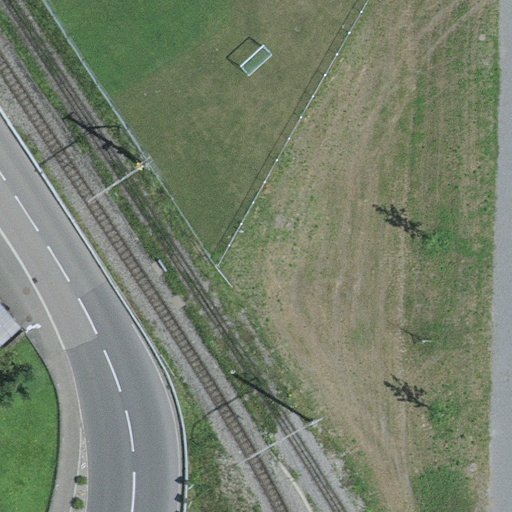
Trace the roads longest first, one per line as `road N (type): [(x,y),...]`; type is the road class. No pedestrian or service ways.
road 1 (secondary): [(390,0),(388,361),(377,511)]
road 2 (tertiary): [(0,172),(108,358),(133,452),(131,511)]
